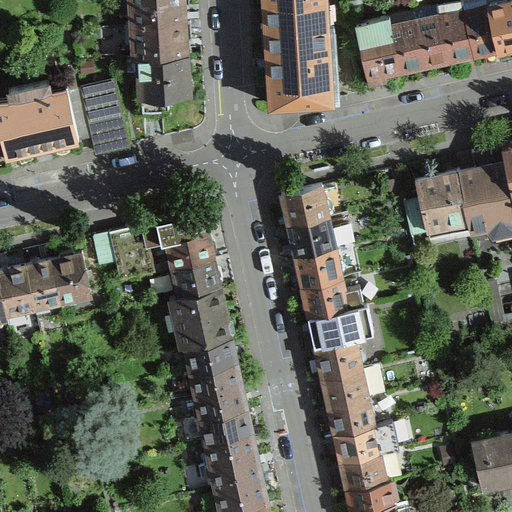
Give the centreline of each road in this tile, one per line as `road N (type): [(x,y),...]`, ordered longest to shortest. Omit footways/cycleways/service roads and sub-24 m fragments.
road 1 (residential): [(312,511),(232,154)]
road 2 (residential): [(232,154),(511,92)]
road 3 (residential): [(0,202),(232,154)]
road 4 (residential): [(232,154),(222,0)]
